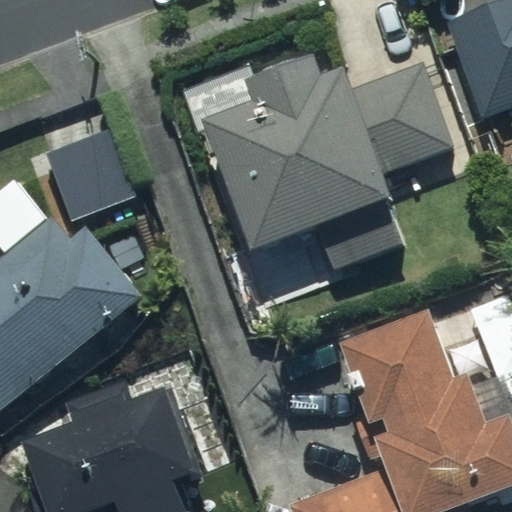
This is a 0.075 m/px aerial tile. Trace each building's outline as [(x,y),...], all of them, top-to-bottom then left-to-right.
[(511,3),(460,22),(493,118),(511,111),(511,3)] [(334,83),(325,57),(262,80),(269,101),(211,121),(274,299),(424,245),(401,178),(462,157),(429,63),(363,87),(359,74),(334,83)] [(122,127),(48,159),(77,226),(150,194),(122,127)] [(0,275),(0,426),(148,299),(91,232),(76,245),(59,225),(0,275)] [(498,511),(511,507),(511,418),(497,424),(481,378),(468,382),(442,310),(349,343),(394,470),(290,507),(292,511),(498,511)] [(78,430),(31,450),(57,511),(195,511),(184,484),(213,472),(178,386),(141,401),(133,382),(69,409),(78,430)]
